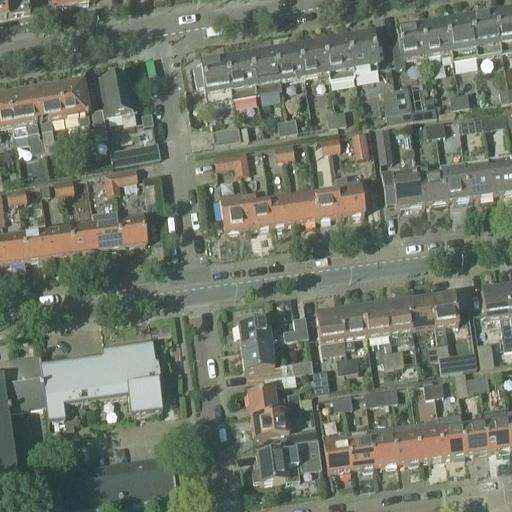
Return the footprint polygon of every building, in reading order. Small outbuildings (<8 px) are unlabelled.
[(0,0),(0,22),(6,21),(29,17),(26,0),(0,0)] [(52,0),(54,9),(55,13),(61,12),(62,14),(75,12),(73,0),(52,0)] [(73,0),(75,12),(88,10),(87,7),(94,6),(92,0),(73,0)] [(511,14),(493,18),(500,59),(511,57),(511,14)] [(493,18),(469,22),(476,64),(500,59),(493,18)] [(469,22),(444,26),(450,60),(451,68),(476,64),(469,22)] [(444,26),(420,31),(426,64),(450,60),(444,26)] [(395,39),(388,40),(393,72),(401,71),(400,68),(426,64),(420,31),(410,32),(410,28),(396,31),(397,35),(395,35),(395,39)] [(371,39),(346,43),(353,84),(354,84),(353,80),(378,76),(377,72),(371,39)] [(346,43),(322,47),(329,88),(353,84),(346,43)] [(322,47),(297,51),(303,85),(327,81),(329,89),(329,88),(322,47)] [(297,51),(273,55),(279,89),(303,85),(297,51)] [(273,55),(249,60),(254,93),(279,89),(273,55)] [(225,64),(230,97),(232,107),(256,103),(254,93),(249,60),(239,61),(238,58),(227,60),(226,63),(225,64)] [(205,102),(230,97),(225,64),(199,68),(205,102)] [(121,121),(123,133),(135,131),(133,119),(136,119),(132,104),(132,100),(128,100),(124,82),(100,86),(101,94),(107,123),(121,121)] [(70,89),(58,91),(64,125),(77,122),(79,133),(90,130),(82,93),(81,89),(73,91),(70,89)] [(42,146),(44,157),(45,162),(56,160),(52,137),(50,127),(64,125),(58,91),(44,94),(42,97),(35,98),(35,100),(44,146),(42,146)] [(508,107),(506,95),(497,96),(500,109),(508,107)] [(405,96),(393,98),(398,129),(410,127),(410,128),(435,124),(432,104),(422,105),(424,115),(409,117),(405,96)] [(32,159),(44,157),(42,146),(40,147),(38,140),(30,99),(22,100),(20,98),(7,100),(13,134),(15,144),(29,141),(32,159)] [(398,129),(393,98),(380,100),(385,131),(398,129)] [(0,137),(0,136),(13,134),(7,100),(0,101),(0,146),(2,146),(0,137)] [(465,100),(456,102),(458,114),(467,113),(465,100)] [(458,114),(456,102),(448,103),(450,116),(458,114)] [(102,117),(91,119),(96,147),(108,145),(102,117)] [(343,117),(334,119),(336,132),(345,130),(343,117)] [(150,118),(140,120),(142,131),(152,129),(150,118)] [(336,132),(334,119),(325,120),(327,133),(336,132)] [(489,123),(480,124),(482,137),(491,136),(489,123)] [(482,137),(480,124),(471,126),(473,138),(482,137)] [(293,125),(285,127),(287,140),(296,138),(293,125)] [(287,140),(285,127),(277,128),(279,141),(287,140)] [(441,129),(433,131),(434,144),(443,143),(441,129)] [(434,144),(433,131),(424,132),(426,145),(434,144)] [(245,133),(237,135),(239,148),(247,146),(245,133)] [(239,148),(237,135),(211,139),(213,152),(239,148)] [(375,138),(379,171),(391,169),(387,137),(375,138)] [(367,163),(364,140),(351,142),(354,165),(367,163)] [(337,145),(328,146),(330,159),(339,157),(337,145)] [(330,159),(328,146),(320,147),(322,160),(330,159)] [(291,151),(282,153),(284,166),(293,164),(291,151)] [(284,166),(282,153),(273,154),(276,167),(284,166)] [(136,155),(109,159),(111,172),(112,174),(139,169),(139,167),(136,155)] [(244,159),(236,161),(238,174),(246,172),(244,159)] [(215,177),(233,174),(238,174),(236,161),(213,165),(215,177)] [(511,179),(509,162),(486,165),(491,203),(511,199),(511,179)] [(486,165),(462,169),(468,206),(491,203),(486,165)] [(462,169),(438,172),(439,181),(440,181),(444,209),(468,206),(462,169)] [(238,174),(233,174),(235,183),(248,181),(246,172),(238,174)] [(424,173),(414,175),(420,213),(444,209),(440,181),(439,181),(425,183),(424,173)] [(103,180),(105,193),(118,191),(136,188),(134,175),(103,180)] [(420,213),(414,175),(381,179),(385,211),(395,210),(396,216),(420,213)] [(334,185),(335,197),(339,224),(363,221),(358,186),(348,188),(348,183),(334,185)] [(153,186),(141,188),(145,211),(156,210),(153,186)] [(71,187),(62,188),(65,201),(73,200),(71,187)] [(65,201),(62,188),(54,190),(56,203),(65,201)] [(118,191),(105,193),(107,202),(120,200),(118,191)] [(49,192),(39,193),(41,204),(50,202),(49,192)] [(23,195),(15,197),(17,210),(26,208),(23,195)] [(17,210),(15,197),(6,199),(9,212),(17,210)] [(335,197),(312,200),(316,227),(339,224),(335,197)] [(312,200),(289,204),(293,230),(316,227),(312,200)] [(253,201),(243,202),(248,237),(270,234),(266,207),(254,209),(253,201)] [(248,237),(243,202),(219,206),(224,240),(248,237)] [(289,204),(266,207),(270,234),(293,230),(289,204)] [(116,218),(92,221),(94,231),(97,258),(121,255),(118,228),(116,218)] [(141,225),(118,228),(121,255),(145,251),(141,225)] [(94,231),(70,235),(74,261),(97,258),(94,231)] [(70,235),(46,238),(50,265),(74,261),(70,235)] [(46,238),(22,241),(26,268),(50,265),(46,238)] [(22,241),(0,244),(0,258),(2,271),(26,268),(22,241)] [(510,332),(504,295),(497,296),(497,294),(481,297),(485,328),(499,326),(504,358),(511,357),(511,349),(511,343),(510,332)] [(434,335),(436,354),(438,368),(440,380),(450,378),(444,334),(457,332),(453,301),(437,303),(437,305),(430,306),(434,335)] [(412,338),(434,335),(430,306),(422,307),(422,305),(407,307),(412,338)] [(388,342),(412,338),(407,307),(391,309),(392,311),(384,312),(388,342)] [(366,345),(388,342),(384,312),(377,313),(377,311),(362,313),(366,345)] [(352,347),(366,345),(362,313),(346,316),(346,318),(339,319),(344,356),(353,355),(352,347)] [(331,318),(316,320),(321,363),(345,359),(344,356),(339,319),(332,320),(331,318)] [(304,324),(292,326),(294,337),(283,338),(284,349),(307,346),(304,324)] [(237,331),(240,355),(275,350),(274,340),(269,340),(267,327),(237,331)] [(101,365),(40,373),(45,415),(48,429),(65,426),(63,412),(127,403),(130,422),(161,418),(160,406),(158,398),(161,398),(157,368),(154,368),(154,364),(152,347),(122,351),(100,354),(101,365)] [(492,372),(489,349),(476,351),(479,374),(492,372)] [(275,350),(240,355),(243,379),(273,374),(272,362),(277,361),(275,350)] [(436,354),(427,355),(429,369),(438,368),(436,354)] [(401,359),(392,360),(394,374),(403,372),(401,359)] [(394,374),(392,360),(382,361),(384,375),(394,374)] [(45,415),(40,373),(38,363),(0,368),(0,511),(19,511),(6,420),(45,415)] [(356,365),(346,366),(348,380),(358,379),(356,365)] [(348,380),(346,366),(337,367),(339,381),(348,380)] [(311,367),(280,372),(281,383),(284,383),(294,382),(312,379),(311,367)] [(312,380),(315,401),(329,400),(326,379),(312,380)] [(464,380),(454,382),(457,404),(467,403),(467,399),(477,398),(475,385),(465,386),(464,380)] [(294,382),(284,383),(286,393),(296,392),(294,382)] [(486,384),(475,385),(477,398),(488,396),(486,384)] [(441,390),(432,391),(434,404),(443,403),(441,390)] [(434,404),(432,391),(424,393),(426,405),(434,404)] [(273,395),(246,398),(250,422),(284,417),(282,406),(274,408),(273,395)] [(395,397),(387,398),(388,411),(397,409),(395,397)] [(387,398),(371,400),(373,413),(388,411),(387,398)] [(297,401),(286,403),(288,417),(311,414),(309,403),(297,405),(297,401)] [(350,403),(341,404),(343,417),(352,416),(350,403)] [(343,417),(341,404),(333,406),(334,418),(343,417)] [(284,417),(250,422),(253,445),(278,442),(279,442),(287,441),(287,440),(285,428),(284,417)] [(72,426),(64,427),(65,437),(73,436),(72,426)] [(506,426),(483,430),(487,458),(498,457),(498,459),(508,457),(508,455),(510,455),(506,426)] [(437,428),(414,431),(419,468),(442,465),(438,436),(437,428)] [(483,430),(461,433),(465,462),(487,458),(483,430)] [(414,431),(391,435),(396,471),(407,470),(408,471),(417,470),(417,468),(419,468),(414,431)] [(461,433),(438,436),(442,465),(465,462),(461,433)] [(391,435),(368,438),(373,474),(385,473),(385,475),(394,473),(394,471),(396,471),(391,435)] [(279,442),(278,442),(279,452),(289,450),(293,450),(316,447),(314,436),(287,440),(287,441),(279,442)] [(368,438),(346,441),(351,478),(362,476),(362,478),(372,477),(371,475),(373,474),(368,438)] [(351,478),(346,441),(322,444),(327,481),(339,479),(339,481),(349,480),(348,478),(351,478)] [(257,474),(251,475),(252,487),(258,486),(259,491),(285,487),(285,489),(299,487),(298,479),(320,476),(316,446),(316,447),(293,450),(293,456),(255,461),(257,474)] [(81,476),(55,480),(56,491),(59,511),(109,511),(176,503),(172,475),(172,476),(170,464),(91,475),(90,472),(87,449),(77,450),(78,455),(81,476)] [(163,449),(154,450),(156,461),(165,460),(163,449)]
